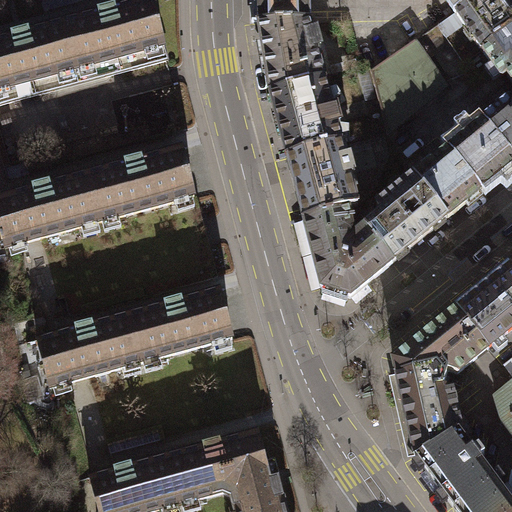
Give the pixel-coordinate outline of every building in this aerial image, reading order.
[(41,0),(45,12),(91,0),(41,0)] [(308,0),(445,0),(456,15),(477,0),(257,0),(258,5),(258,27),(259,27),(309,25),(309,4),(308,0)] [(477,0),(456,15),(483,53),(511,32),(511,1),(511,0),(477,0)] [(152,1),(63,24),(76,73),(102,66),(105,78),(168,61),(152,1)] [(0,41),(0,106),(54,92),(50,80),(76,73),(63,24),(0,41)] [(312,37),(309,25),(259,27),(271,96),(324,82),(317,53),(322,52),(317,35),(312,37)] [(511,32),(483,53),(502,80),(508,76),(511,82),(511,32)] [(416,43),(371,73),(388,136),(447,88),(416,43)] [(271,96),(287,159),(342,145),(337,128),(342,127),(337,110),(332,111),(324,82),(271,96)] [(509,101),(484,122),(511,156),(511,102),(511,101),(509,101)] [(482,192),(511,167),(511,156),(484,122),(448,150),(482,192)] [(287,159),(304,222),(349,210),(358,207),(350,178),(355,177),(351,159),(346,161),(342,145),(287,159)] [(182,150),(87,176),(100,224),(195,198),(182,150)] [(448,219),(482,192),(448,150),(414,178),(448,219)] [(26,244),(100,224),(87,176),(0,198),(0,227),(6,249),(11,248),(12,255),(28,251),(26,244)] [(394,264),(448,219),(414,178),(414,177),(376,208),(382,215),(365,229),(394,264)] [(365,229),(356,237),(349,210),(304,222),(322,290),(350,299),(394,264),(365,229)] [(511,329),(511,267),(510,266),(456,309),(488,349),(511,329)] [(220,292),(128,316),(141,365),(233,340),(220,292)] [(449,372),(459,374),(480,357),(489,350),(488,349),(456,309),(449,316),(393,360),(396,375),(437,366),(447,378),(449,372)] [(70,384),(141,365),(128,316),(37,340),(50,389),(55,388),(57,395),(72,391),(70,384)] [(30,378),(27,365),(18,368),(21,380),(30,378)] [(437,366),(396,375),(415,457),(459,430),(462,430),(453,390),(443,387),(447,378),(437,366)] [(511,385),(496,398),(503,422),(511,414),(511,385)] [(511,414),(503,422),(511,433),(511,414)] [(158,429),(108,443),(111,454),(161,441),(158,429)] [(459,430),(415,457),(456,511),(467,511),(501,487),(459,430)] [(257,434),(167,457),(180,506),(221,495),(232,500),(236,493),(271,484),(270,482),(257,434)] [(157,511),(180,506),(167,457),(90,478),(99,511),(157,511)] [(270,482),(271,484),(236,493),(232,500),(235,511),(287,511),(279,480),(270,482)] [(511,511),(511,501),(501,487),(467,511),(511,511)]
